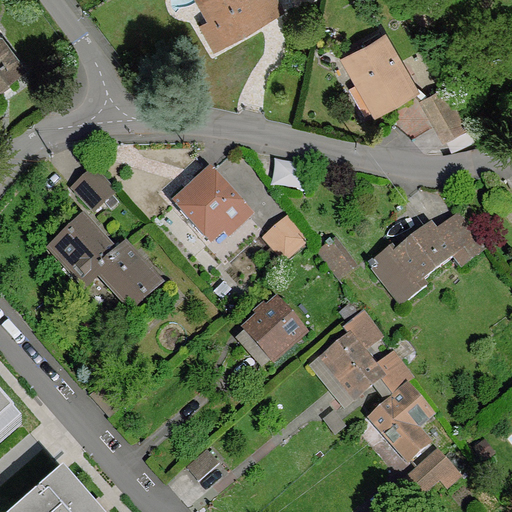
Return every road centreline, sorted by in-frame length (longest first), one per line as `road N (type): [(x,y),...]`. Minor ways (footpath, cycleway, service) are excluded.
road 1 (residential): [(117,122),(221,121),(431,169),(511,154)]
road 2 (residential): [(0,321),(166,511)]
road 3 (residential): [(55,0),(96,54),(117,122)]
road 4 (residential): [(0,178),(39,141),(117,122)]
